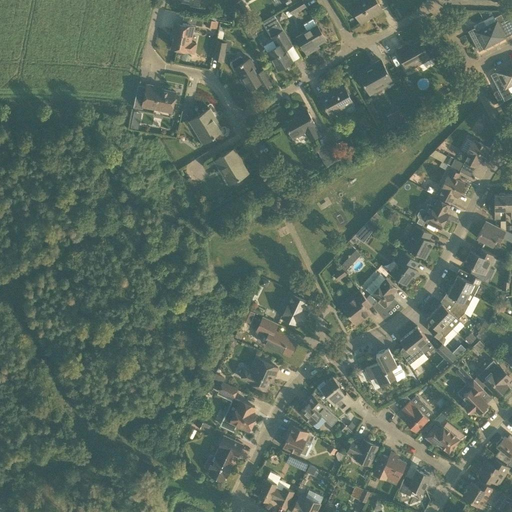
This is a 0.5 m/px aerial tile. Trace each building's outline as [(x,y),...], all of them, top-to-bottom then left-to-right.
[(240,0),(239,1),(235,3),(242,14),(248,10),(245,5),(241,0),(240,0)] [(292,14),(297,11),(306,6),(302,0),(299,0),(288,7),(292,14)] [(361,23),(382,10),(376,0),(356,0),(359,3),(352,7),(361,23)] [(282,10),(276,14),(279,20),(285,17),(282,10)] [(504,21),(501,14),(494,17),(496,20),(486,25),(495,42),(511,34),(507,26),(511,22),(511,20),(510,18),(504,21)] [(263,22),(274,40),(277,45),(267,51),(278,70),(293,61),(284,46),(291,42),(275,15),(263,22)] [(207,18),(205,26),(217,29),(218,21),(207,18)] [(192,36),(194,26),(174,22),(172,34),(174,34),(171,48),(194,53),(196,43),(188,41),(189,35),(192,36)] [(306,53),(315,48),(314,46),(325,39),(317,24),(296,36),(306,53)] [(251,25),(244,30),(248,37),(255,32),(251,25)] [(495,42),(486,25),(476,31),(474,27),(468,31),(479,51),(495,42)] [(430,58),(420,39),(406,47),(405,45),(396,50),(408,70),(430,58)] [(222,59),(225,42),(217,40),(213,57),(222,59)] [(263,87),(272,81),(265,69),(258,73),(249,58),(244,61),(242,57),(240,56),(231,61),(230,63),(234,71),(237,69),(249,89),(261,82),(263,87)] [(370,94),(393,82),(380,59),(372,64),(374,66),(359,74),(370,94)] [(504,100),(511,95),(511,93),(508,86),(511,84),(511,75),(507,65),(490,74),(499,90),(493,92),(499,103),(504,100)] [(172,109),(176,91),(154,87),(154,85),(147,84),(142,105),(153,108),(154,105),(172,109)] [(331,116),(353,103),(343,84),(332,90),(334,92),(322,99),(331,116)] [(203,143),(215,135),(214,134),(220,131),(213,118),(215,117),(210,108),(189,120),(203,143)] [(320,134),(315,126),(316,126),(306,108),(298,112),(299,115),(285,123),(293,138),(308,130),(312,138),(320,134)] [(484,158),(489,148),(473,139),(466,153),(463,159),(477,167),(482,157),(484,158)] [(322,147),(317,151),(325,165),(330,162),(341,156),(332,142),(322,147)] [(246,174),(237,159),(240,158),(234,148),(215,160),(219,168),(222,166),(231,182),(246,174)] [(454,158),(446,154),(443,161),(450,165),(454,158)] [(454,158),(450,165),(460,169),(464,161),(455,156),(454,158)] [(459,193),(464,183),(456,179),(459,173),(451,169),(441,188),(438,194),(452,201),(455,194),(457,192),(459,193)] [(494,218),(500,218),(500,209),(505,209),(505,194),(494,194),(494,218)] [(446,212),(450,205),(438,199),(434,206),(433,206),(430,212),(422,209),(419,210),(417,214),(417,217),(419,218),(416,223),(423,226),(425,220),(441,228),(448,214),(446,212)] [(370,217),(366,222),(374,228),(378,224),(376,222),(370,217)] [(363,222),(353,233),(361,240),(371,229),(363,222)] [(500,242),(506,230),(495,224),(491,231),(482,227),(477,237),(493,246),(496,239),(500,242)] [(426,257),(434,242),(428,239),(431,234),(415,225),(409,238),(414,241),(410,249),(426,257)] [(364,242),(374,249),(383,236),(375,230),(364,242)] [(495,255),(481,248),(478,254),(470,250),(464,263),(482,272),(483,268),(487,270),(495,255)] [(356,259),(361,254),(356,249),(351,254),(356,259)] [(418,262),(414,259),(402,250),(394,260),(399,263),(391,273),(405,283),(414,272),(416,274),(418,271),(414,268),(418,262)] [(341,265),(346,270),(350,265),(345,261),(341,265)] [(381,264),(378,268),(386,275),(389,270),(381,264)] [(343,268),(335,274),(339,279),(347,273),(343,268)] [(481,279),(469,273),(466,279),(458,274),(453,284),(468,292),(473,294),(481,279)] [(262,277),(259,284),(266,288),(269,280),(262,277)] [(393,284),(386,278),(381,283),(381,282),(378,286),(373,281),(365,288),(371,293),(384,306),(392,298),(390,296),(397,288),(393,284)] [(464,312),(468,304),(473,294),(468,292),(453,284),(448,294),(456,298),(453,304),(464,312)] [(356,324),(370,313),(366,308),(371,304),(360,290),(353,295),(357,300),(345,309),(356,324)] [(300,325),(307,310),(303,308),(307,301),(292,294),(282,316),(300,325)] [(449,309),(442,303),(434,310),(452,328),(460,320),(458,319),(464,312),(453,304),(449,309)] [(246,308),(241,318),(250,323),(255,312),(246,308)] [(445,336),(452,328),(434,310),(426,318),(433,325),(429,330),(438,339),(443,334),(445,336)] [(294,351),(296,346),(294,345),(296,340),(275,330),(278,323),(263,316),(256,331),(267,336),(264,343),(289,355),(291,351),(294,351)] [(417,325),(408,332),(423,351),(428,347),(431,350),(434,347),(432,344),(417,325)] [(409,362),(415,358),(423,351),(408,332),(400,339),(407,348),(402,353),(409,362)] [(471,332),(465,338),(470,343),(476,337),(471,332)] [(449,363),(456,356),(442,343),(436,350),(449,363)] [(397,365),(388,348),(376,354),(379,361),(365,368),(370,379),(376,376),(380,385),(396,378),(397,380),(405,377),(405,375),(399,364),(397,365)] [(274,377),(278,367),(259,358),(255,365),(257,366),(255,372),(245,367),(240,377),(250,382),(265,389),(271,376),(274,377)] [(483,381),(497,396),(506,387),(504,385),(511,378),(500,365),(499,366),(493,359),(487,365),(489,367),(480,376),(478,374),(484,380),(483,381)] [(339,383),(333,376),(325,382),(324,381),(317,386),(323,393),(324,392),(333,403),(336,400),(344,410),(354,401),(346,392),(345,393),(337,384),(339,383)] [(482,413),(488,408),(486,406),(488,404),(478,394),(483,389),(474,378),(468,383),(472,387),(462,396),(468,402),(464,406),(470,413),(475,409),(479,413),(481,412),(482,413)] [(236,390),(222,383),(219,390),(233,396),(236,390)] [(332,413),(312,393),(301,404),(304,407),(299,412),(312,424),(316,428),(319,427),(332,413)] [(410,399),(400,409),(407,417),(405,420),(415,431),(428,418),(428,417),(433,412),(419,398),(414,403),(410,399)] [(255,407),(240,400),(238,405),(237,404),(233,413),(227,410),(220,424),(233,430),(236,424),(249,430),(256,415),(252,413),(255,407)] [(198,419),(195,425),(201,427),(204,421),(198,419)] [(304,456),(307,455),(312,444),(311,441),(305,438),(308,432),(291,424),(287,434),(288,435),(283,446),(304,456)] [(441,429),(435,424),(425,436),(432,442),(433,440),(449,452),(452,447),(453,448),(455,448),(457,444),(457,443),(456,442),(460,438),(444,426),(441,429)] [(237,455),(243,443),(224,434),(218,446),(222,448),(218,457),(216,456),(210,469),(211,469),(209,473),(214,476),(224,480),(225,476),(226,476),(229,469),(227,468),(234,453),(237,455)] [(511,442),(504,436),(503,437),(502,436),(496,443),(498,444),(496,446),(500,449),(495,455),(508,464),(511,460),(510,456),(511,454),(511,442)] [(378,445),(364,439),(361,443),(352,439),(348,450),(356,453),(355,455),(371,462),(378,445)] [(330,444),(327,450),(333,454),(337,449),(330,444)] [(399,477),(406,461),(392,455),(394,452),(391,451),(388,457),(382,454),(373,473),(396,484),(399,477)] [(509,467),(493,457),(490,462),(485,459),(478,470),(485,475),(483,478),(490,483),(492,479),(499,484),(509,467)] [(309,465),(306,471),(313,475),(316,468),(309,465)] [(427,482),(430,476),(416,469),(411,481),(404,478),(398,490),(410,495),(413,489),(422,493),(425,487),(426,488),(429,483),(427,482)] [(286,506),(294,491),(283,486),(282,489),(275,486),(281,476),(271,471),(267,478),(266,480),(258,496),(268,501),(270,496),(277,500),(276,502),(286,506)] [(495,488),(479,478),(475,484),(471,481),(462,495),(479,505),(484,498),(487,500),(495,488)] [(365,501),(369,491),(354,485),(349,495),(365,501)] [(511,508),(511,499),(502,493),(494,505),(502,510),(505,504),(511,508)] [(378,495),(369,498),(372,505),(381,502),(378,495)] [(315,511),(320,502),(306,496),(304,499),(298,496),(291,511),(315,511)]
